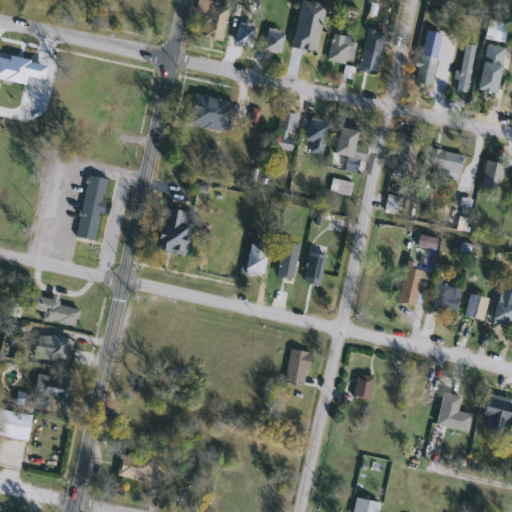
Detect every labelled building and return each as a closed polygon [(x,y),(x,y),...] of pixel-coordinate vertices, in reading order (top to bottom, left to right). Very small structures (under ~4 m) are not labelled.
[(219,42),(199,37),(208,2),(228,7),(219,42)] [(250,47),(232,42),(237,22),(256,27),(250,47)] [(283,33),(278,54),(261,50),(267,29),(283,33)] [(356,41),(347,66),(324,58),(333,33),(356,41)] [(473,45),(465,93),(455,91),(463,43),(473,45)] [(496,93),(477,91),(483,44),(503,47),(496,93)] [(379,52),(374,74),(356,70),(361,48),(379,52)] [(0,57),(0,78),(25,83),(29,59),(9,55),(8,59),(0,57)] [(435,58),(429,87),(412,83),(418,55),(435,58)] [(129,96),(102,92),(97,129),(124,132),(129,96)] [(186,125),(192,95),(239,104),(233,133),(186,125)] [(296,114),(289,152),(269,148),(276,110),(296,114)] [(327,121),(320,155),(301,151),(309,117),(327,121)] [(358,174),(330,169),(338,125),(357,129),(353,148),(363,149),(358,174)] [(408,181),(388,177),(398,139),(418,144),(408,181)] [(462,155),(457,174),(422,167),(426,147),(462,155)] [(500,189),(484,189),(484,164),(500,164),(500,189)] [(75,237),(86,176),(105,179),(101,202),(107,203),(105,214),(97,212),(93,240),(75,237)] [(185,256),(156,251),(163,208),(191,213),(185,256)] [(293,278),(275,277),(279,243),(296,245),(293,278)] [(267,249),(260,276),(242,272),(250,244),(267,249)] [(318,285),(302,282),(308,252),(324,255),(318,285)] [(424,272),(415,307),(395,302),(404,267),(424,272)] [(460,287),(452,314),(427,307),(435,280),(460,287)] [(56,305),(78,310),(74,328),(39,320),(41,312),(28,309),(31,293),(57,299),(56,305)] [(487,299),(480,322),(462,316),(468,294),(487,299)] [(492,324),(495,297),(511,298),(511,308),(510,326),(492,324)] [(35,359),(37,335),(70,338),(67,362),(35,359)] [(302,386),(281,382),(288,349),(309,353),(302,386)] [(40,373),(64,387),(56,402),(31,387),(40,373)] [(373,377),(367,402),(350,398),(356,373),(373,377)] [(470,415),(466,432),(432,426),(439,393),(460,397),(457,412),(470,415)] [(481,416),(487,394),(511,400),(503,433),(483,428),(486,417),(481,416)] [(25,442),(0,437),(0,409),(30,415),(25,442)] [(149,482),(115,478),(118,455),(151,458),(149,482)] [(375,511),(350,511),(351,499),(376,501),(375,511)]
